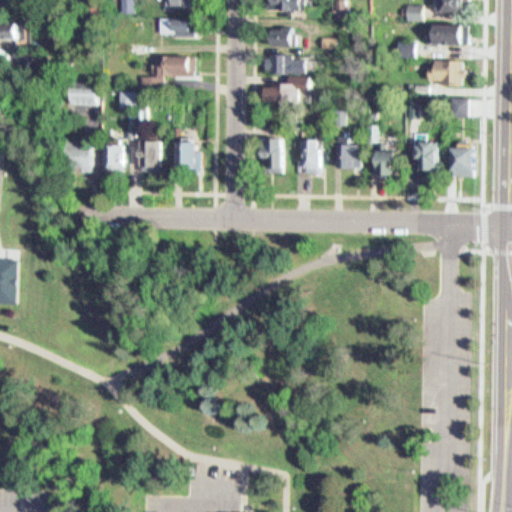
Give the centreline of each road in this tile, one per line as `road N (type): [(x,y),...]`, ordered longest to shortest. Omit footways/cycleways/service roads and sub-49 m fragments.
road 1 (residential): [(94,214),(511,224)]
road 2 (secondary): [(501,492),(511,103)]
road 3 (residential): [(234,216),(238,0)]
